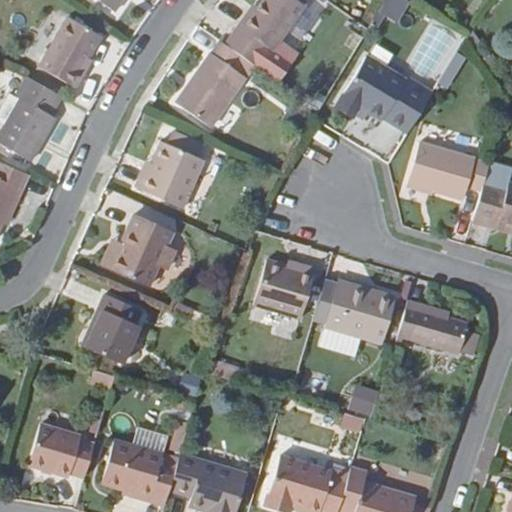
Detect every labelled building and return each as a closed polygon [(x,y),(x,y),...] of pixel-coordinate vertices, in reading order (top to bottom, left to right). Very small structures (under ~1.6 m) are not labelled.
[(129,0),(99,0),(120,14),(129,0)] [(239,26),(226,44),(246,58),(259,68),(272,49),(275,51),(307,6),(299,0),(265,0),(245,30),(239,26)] [(410,0),(388,0),(381,11),(399,23),(412,1),(410,0)] [(104,38),(71,18),(43,69),(79,89),(88,75),(84,73),(104,38)] [(469,37),(441,82),(449,88),(476,46),(469,37)] [(238,70),(246,58),(226,44),(221,40),(193,81),(198,84),(183,105),(213,126),(247,78),(238,70)] [(363,104),(385,118),(387,116),(410,131),(434,93),(410,78),(408,81),(370,56),(341,101),(357,112),(363,104)] [(65,99),(31,79),(19,98),(24,101),(0,143),(0,144),(33,164),(59,120),(54,118),(65,99)] [(380,127),(385,118),(363,104),(357,112),(380,127)] [(207,145),(176,131),(171,144),(201,158),(207,145)] [(144,171),(137,186),(185,209),(207,160),(201,158),(171,144),(164,141),(149,173),(144,171)] [(471,187),(485,191),(488,180),(493,163),(424,143),(412,183),(468,200),(471,187)] [(33,177),(1,162),(0,165),(0,236),(22,189),(26,191),(33,177)] [(511,183),(511,184),(511,179),(511,168),(493,163),(488,180),(485,191),(476,221),(501,229),(502,224),(511,226),(511,183)] [(110,249),(102,265),(149,286),(158,266),(167,270),(175,250),(167,245),(173,231),(136,215),(118,253),(110,249)] [(316,274),(269,260),(256,305),(303,318),(316,274)] [(398,298),(342,281),(328,328),(384,345),(398,298)] [(104,312),(88,348),(124,365),(140,327),(136,325),(143,310),(106,293),(99,309),(104,312)] [(470,326),(409,307),(400,337),(461,354),(470,326)] [(478,337),(468,334),(462,351),(473,354),(478,337)] [(242,368),(212,360),(208,372),(238,381),(242,368)] [(116,376),(95,369),(91,382),(112,388),(116,376)] [(186,375),(180,391),(197,397),(202,381),(186,375)] [(198,400),(179,395),(175,407),(194,413),(198,400)] [(345,414),(341,427),(361,432),(364,419),(345,414)] [(86,478),(96,444),(82,440),(82,437),(43,425),(31,465),(71,477),(72,474),(86,478)] [(171,490),(180,459),(115,440),(102,483),(152,498),(151,501),(166,505),(171,490)] [(180,459),(171,490),(192,497),(189,505),(210,511),(211,511),(237,511),(249,475),(182,454),(180,459)] [(322,511),(338,511),(341,502),(349,473),(332,468),(331,470),(281,455),(267,501),(291,508),(293,503),(322,511)] [(352,467),(349,473),(341,502),(356,506),(354,511),(412,511),(417,497),(365,482),(368,472),(352,467)] [(322,511),(293,503),(291,508),(304,511),(322,511)]
